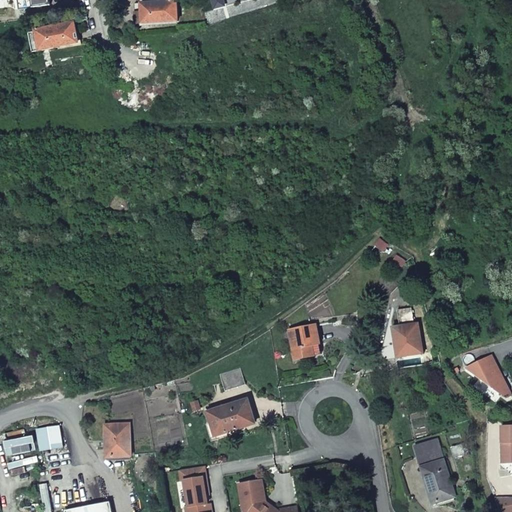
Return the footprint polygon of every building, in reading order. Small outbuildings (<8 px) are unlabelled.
[(20,0),(18,0),(20,10),(50,5),(49,0),(20,0)] [(143,23),(178,21),(177,1),(136,3),(136,13),(143,13),(143,23)] [(40,51),(78,44),(74,24),(36,32),(40,51)] [(380,239),(375,245),(384,252),(389,246),(380,239)] [(412,309),(398,311),(400,327),(393,328),(394,339),(398,338),(401,358),(423,354),(419,324),(414,325),(412,309)] [(290,329),(297,359),(315,355),(313,343),(320,342),(316,323),(290,329)] [(323,353),(320,342),(313,343),(315,355),(323,353)] [(506,395),(511,393),(492,354),(467,367),(506,395)] [(226,393),(246,386),(240,369),(220,376),(226,393)] [(248,401),(209,413),(212,423),(215,422),(219,434),(237,428),(238,430),(255,425),(248,401)] [(503,460),(511,459),(511,421),(500,422),(500,439),(503,439),(503,460)] [(132,424),(107,425),(108,442),(113,442),(114,452),(133,451),(132,424)] [(455,498),(437,441),(414,449),(427,487),(430,486),(435,504),(455,498)] [(208,476),(206,465),(181,469),(183,480),(186,480),(190,507),(187,507),(188,511),(213,511),(212,503),(209,504),(205,477),(208,476)] [(262,480),(240,483),(244,510),(247,511),(299,511),(299,506),(280,509),(279,510),(272,505),(270,508),(265,505),(267,503),(262,480)] [(113,511),(111,502),(69,511),(68,511),(113,511)]
